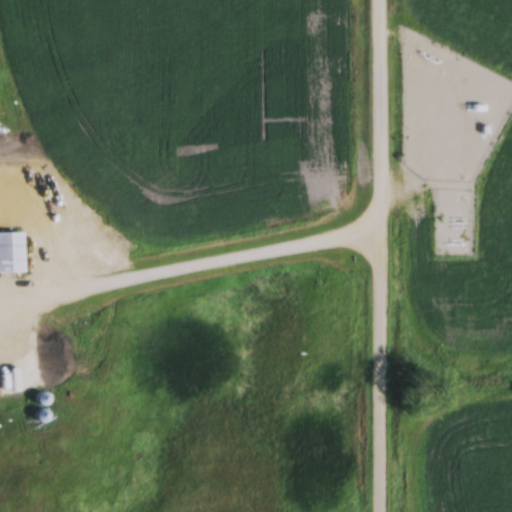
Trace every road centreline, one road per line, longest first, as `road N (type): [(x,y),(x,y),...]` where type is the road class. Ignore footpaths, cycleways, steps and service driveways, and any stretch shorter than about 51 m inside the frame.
road 1 (residential): [(381,511),(382,0)]
road 2 (residential): [(383,226),(0,306)]
